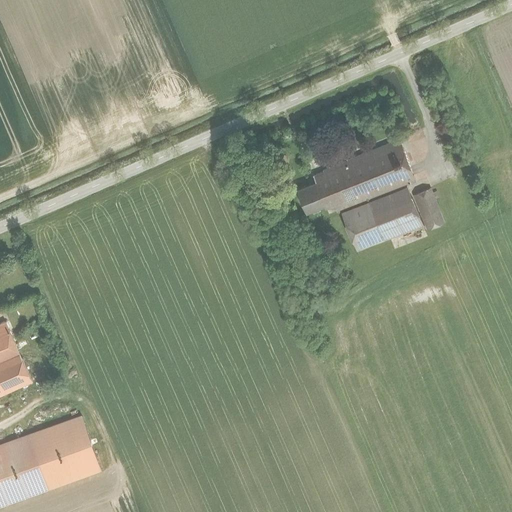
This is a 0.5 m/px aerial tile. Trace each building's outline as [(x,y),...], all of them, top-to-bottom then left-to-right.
[(478,71),(458,79),(471,110),(491,101),(478,71)] [(319,181),(300,188),(311,215),(328,207),(338,210),(340,212),(419,182),(403,140),(316,173),(319,181)] [(412,186),(343,213),(359,254),(429,226),(412,186)] [(435,188),(418,195),(431,230),(448,223),(435,188)] [(0,395),(33,381),(7,319),(0,321),(0,395)] [(79,415),(0,443),(0,506),(99,471),(79,415)]
